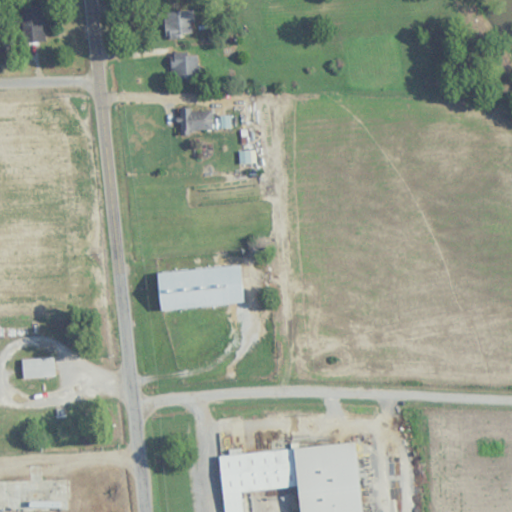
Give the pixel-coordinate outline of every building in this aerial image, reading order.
[(21,6),(21,42),(44,41),(43,6),(21,6)] [(165,36),(193,36),(193,10),(165,10),(165,36)] [(173,78),(198,78),(198,54),(173,54),(173,78)] [(181,110),(181,131),(212,131),(212,110),(181,110)] [(157,271),(160,310),(243,304),(241,265),(157,271)] [(22,358),(22,377),(55,377),(55,358),(22,358)] [(218,458),(222,492),(297,483),(300,511),(355,511),(347,442),(218,458)]
